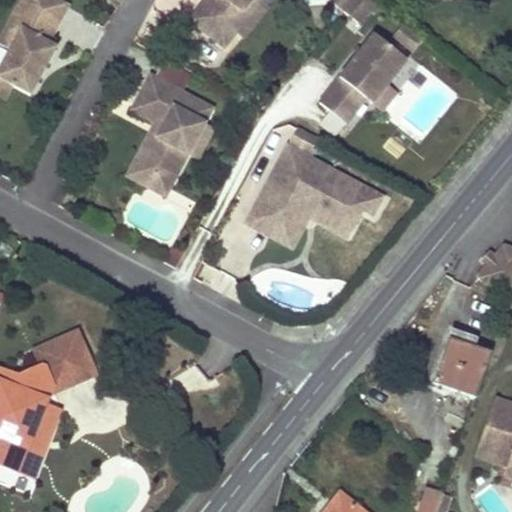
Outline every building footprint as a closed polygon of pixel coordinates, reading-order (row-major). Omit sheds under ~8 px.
[(22,0),(22,1),(59,21),(66,7),(52,0),(22,0)] [(204,0),(188,22),(225,50),(237,34),(226,25),(238,10),(243,14),(253,0),(204,0)] [(226,25),(237,34),(243,38),(268,6),(260,0),(253,0),(243,14),(238,10),(226,25)] [(343,11),(352,0),(332,0),(332,1),(343,11)] [(0,81),(11,87),(29,97),(55,48),(47,44),(59,21),(22,1),(0,41),(0,46),(8,51),(0,64),(0,81)] [(372,41),(318,107),(344,128),(363,105),(375,91),(381,95),(385,89),(404,67),(372,41)] [(149,77),(130,111),(153,124),(161,128),(155,139),(147,135),(127,171),(151,184),(155,175),(170,183),(185,156),(202,125),(210,110),(149,77)] [(11,87),(0,81),(0,98),(4,100),(11,87)] [(396,97),(385,89),(381,95),(375,91),(363,105),(379,118),(396,97)] [(161,128),(153,124),(147,135),(155,139),(161,128)] [(211,130),(202,125),(185,156),(194,162),(211,130)] [(286,150),(251,214),(288,234),(298,216),(307,221),(316,205),(326,210),(321,220),(349,236),(361,214),(371,220),(381,202),(286,150)] [(151,184),(127,171),(124,177),(162,198),(170,183),(155,175),(151,184)] [(316,205),(307,221),(346,242),(349,236),(321,220),(326,210),(316,205)] [(251,214),(244,227),(291,252),(307,221),(298,216),(288,234),(251,214)] [(488,285),(511,293),(511,291),(511,251),(503,248),(492,260),(487,267),(478,277),(488,285)] [(488,256),(482,263),(487,267),(492,260),(488,256)] [(0,463),(20,471),(45,408),(49,398),(44,389),(51,386),(55,391),(92,374),(71,333),(35,349),(41,364),(17,375),(0,369),(0,463)] [(433,383),(455,391),(476,398),(491,355),(448,340),(433,383)] [(198,364),(177,373),(187,394),(207,385),(198,364)] [(506,472),(511,474),(511,404),(497,399),(479,448),(510,459),(508,465),(506,472)] [(59,413),(45,408),(20,471),(34,476),(59,413)] [(510,459),(479,448),(477,454),(508,465),(510,459)] [(418,511),(436,511),(442,496),(426,490),(418,511)] [(361,511),(340,494),(324,511),(361,511)] [(442,496),(436,511),(444,511),(449,499),(442,496)]
